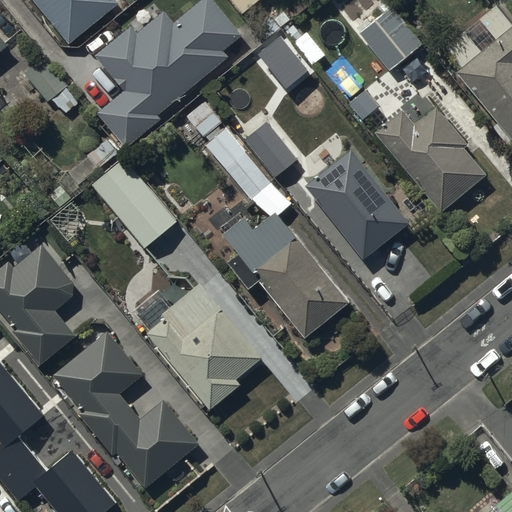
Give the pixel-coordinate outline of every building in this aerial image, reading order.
[(35,0),(70,42),(120,0),(35,0)] [(138,30),(132,23),(96,53),(125,88),(98,111),(126,145),(161,117),(158,113),(229,54),(224,49),(244,33),(216,0),(198,0),(174,20),(165,8),(138,30)] [(258,0),(233,0),(243,12),(258,0)] [(358,30),(389,67),(421,41),(391,3),(358,30)] [(303,53),(270,13),(255,26),(266,39),(261,43),(267,51),(271,48),(286,66),(303,53)] [(511,136),(511,23),(456,70),(511,136)] [(0,50),(9,42),(0,31),(0,50)] [(44,55),(24,72),(48,100),(68,84),(44,55)] [(364,87),(349,100),(364,118),(379,105),(364,87)] [(296,111),(310,129),(331,113),(318,95),(296,111)] [(441,209),(485,172),(462,146),(467,142),(435,104),(414,122),(402,107),(374,130),(441,209)] [(306,154),(281,121),(253,143),(278,176),(306,154)] [(226,125),(206,142),(252,197),(272,180),(226,125)] [(119,149),(108,137),(68,171),(79,183),(119,149)] [(410,221),(352,147),(306,184),(364,257),(410,221)] [(146,245),(178,219),(126,156),(94,182),(146,245)] [(306,334),(350,299),(277,209),(255,226),(246,214),(224,231),(240,251),(229,259),(250,286),(260,277),(306,334)] [(77,333),(56,308),(73,294),(74,280),(43,243),(15,266),(10,259),(0,267),(0,305),(18,327),(14,329),(42,362),(77,333)] [(160,286),(133,308),(150,329),(148,330),(211,407),(242,382),(237,376),(263,355),(201,280),(173,302),(160,286)] [(97,433),(131,404),(121,392),(144,372),(108,329),(55,373),(85,408),(80,412),(97,433)] [(0,386),(14,405),(46,380),(20,348),(22,346),(10,330),(0,337),(0,386)] [(142,417),(131,404),(97,433),(114,453),(117,451),(146,485),(200,441),(165,398),(142,417)] [(11,435),(0,444),(0,462),(40,511),(71,511),(67,507),(89,489),(76,474),(89,464),(76,447),(64,457),(62,454),(66,450),(53,434),(49,438),(38,425),(17,442),(11,435)] [(511,511),(511,488),(495,502),(503,511),(511,511)]
